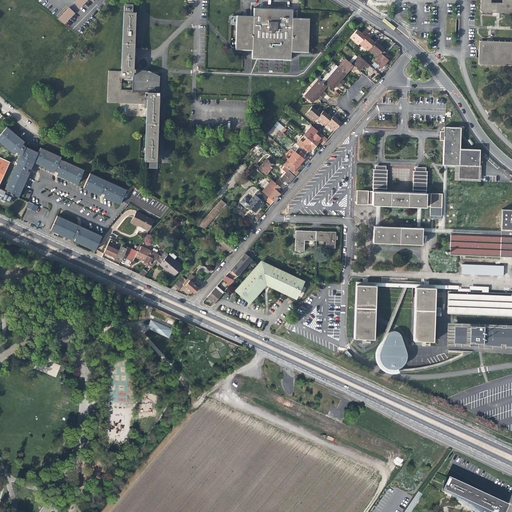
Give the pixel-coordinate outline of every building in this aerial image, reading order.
[(442,1),(410,0),(402,0),(402,17),(424,18),(424,21),(428,22),(428,18),(441,19),(442,1)] [(498,13),(504,13),(511,13),(511,0),(480,0),(480,12),(498,13)] [(134,67),(136,12),(131,11),(131,3),(123,3),(120,70),(108,70),(107,103),(145,104),(143,160),(146,161),(147,167),(155,168),(156,162),(157,159),(159,73),(154,72),(147,69),(135,69),(134,67)] [(70,8),(59,19),(65,24),(75,13),(70,8)] [(243,50),(251,50),(251,57),(270,58),(280,58),(290,58),(290,51),(295,51),(308,52),(308,37),(308,31),(309,18),(292,17),(293,11),(293,9),(253,8),(253,16),(236,15),(235,28),(234,49),(243,50)] [(323,81),(319,77),(303,94),(311,102),(311,107),(312,106),(316,99),(317,99),(319,100),(325,94),(323,91),(327,87),(332,90),(336,85),(339,88),(340,87),(343,83),(344,82),(342,79),(351,69),(352,68),(357,71),(358,70),(360,68),(371,76),(373,74),(391,57),(388,54),(379,44),(381,41),(379,40),(372,35),(365,30),(362,33),(360,32),(357,29),(349,38),(357,45),(360,45),(377,58),(371,66),(356,54),(350,61),(344,59),(323,81)] [(479,40),(479,64),(511,65),(511,41),(489,41),(479,40)] [(316,109),(312,106),(305,115),(313,121),(316,118),(323,110),(320,107),(317,110),(316,109)] [(323,110),(316,118),(324,126),(326,124),(334,114),(331,111),(328,114),(323,110)] [(336,112),(326,124),(334,130),(341,122),(338,119),(337,118),(339,115),(336,112)] [(274,126),(280,131),(277,135),(280,137),(287,129),(277,121),(274,126)] [(311,125),(303,136),(315,146),(319,142),(322,144),(323,143),(327,139),(317,132),(318,131),(311,125)] [(267,134),(274,139),(280,131),(273,126),(267,134)] [(460,127),(444,126),(444,132),(441,132),(440,140),(443,140),(442,165),(454,165),(454,181),(459,181),(479,182),(480,149),(459,148),(460,127)] [(9,127),(0,136),(0,139),(14,154),(25,142),(9,127)] [(315,146),(303,136),(296,144),(306,153),(308,151),(309,152),(311,151),(315,146)] [(16,163),(16,165),(27,170),(28,171),(29,170),(29,169),(31,170),(35,163),(39,154),(26,148),(23,145),(15,154),(19,154),(15,162),(16,163)] [(296,149),(290,156),(301,164),(304,159),(303,158),(304,157),(305,156),(304,155),(306,153),(299,147),(297,149),(296,149)] [(62,160),(41,150),(34,163),(55,173),(58,174),(63,163),(61,162),(62,160)] [(265,157),(256,167),(266,175),(269,171),(274,165),(273,164),(276,161),(268,155),(266,157),(265,157)] [(301,164),(290,156),(282,165),(295,175),(298,172),(297,171),(298,170),(299,168),(297,167),(301,164)] [(0,181),(10,162),(0,157),(0,181)] [(65,161),(64,161),(64,163),(58,175),(78,185),(85,171),(65,161)] [(3,190),(13,195),(18,197),(30,173),(28,172),(28,171),(27,170),(16,165),(15,166),(3,190)] [(373,169),(372,190),(386,191),(387,169),(385,169),(386,166),(375,166),(375,169),(373,169)] [(413,170),(412,192),(426,193),(427,171),(425,171),(425,168),(415,167),(415,170),(413,170)] [(295,175),(288,170),(280,178),(282,179),(280,181),(282,183),(284,184),(286,182),(288,183),(295,175)] [(83,190),(94,195),(95,193),(97,194),(103,183),(100,181),(101,181),(90,176),(83,190)] [(280,187),(268,177),(258,189),(273,201),(278,195),(279,193),(276,191),(280,187)] [(124,193),(103,183),(97,197),(117,207),(124,193)] [(10,203),(13,195),(3,190),(0,188),(0,198),(1,199),(1,201),(4,202),(5,201),(10,203)] [(357,190),(356,204),(371,205),(378,205),(381,205),(416,207),(419,207),(421,207),(426,207),(430,207),(430,217),(439,217),(439,207),(441,208),(442,193),(426,193),(412,192),(399,191),(386,191),(372,190),(371,190),(371,191),(368,191),(368,190),(357,190)] [(252,200),(250,199),(245,195),(239,202),(244,206),(244,204),(250,209),(255,213),(263,202),(264,199),(261,197),(262,195),(259,192),(256,196),(252,200)] [(220,200),(198,225),(203,228),(220,207),(223,203),(220,200)] [(25,208),(31,211),(34,205),(28,203),(27,205),(25,208)] [(511,209),(501,209),(501,230),(511,230),(511,209)] [(140,226),(148,229),(153,220),(136,211),(130,222),(137,225),(137,224),(140,226)] [(75,238),(80,226),(79,225),(77,225),(67,220),(59,216),(57,215),(50,229),(55,231),(61,234),(64,236),(71,239),(72,236),(75,238)] [(102,235),(80,226),(75,240),(92,249),(102,235)] [(373,226),(372,243),(422,245),(423,228),(416,227),(380,226),(373,226)] [(296,230),(295,251),(304,252),(305,241),(326,241),(325,248),(335,248),(336,232),(296,230)] [(450,235),(449,255),(457,255),(511,257),(511,237),(501,237),(490,236),(450,235)] [(236,243),(224,238),(220,242),(226,247),(230,251),(236,243)] [(122,257),(126,249),(121,247),(118,252),(113,249),(114,248),(107,245),(104,253),(110,256),(115,258),(115,259),(120,261),(122,257)] [(143,263),(151,267),(157,261),(161,256),(158,255),(158,254),(156,253),(157,250),(153,248),(152,251),(141,246),(138,251),(137,251),(127,247),(126,249),(122,257),(133,262),(135,257),(143,261),(144,261),(143,263)] [(165,269),(173,277),(182,266),(174,260),(176,257),(170,252),(168,255),(164,252),(157,261),(160,263),(159,264),(163,268),(163,267),(164,268),(165,269)] [(252,259),(244,253),(241,257),(234,265),(230,269),(238,276),(252,259)] [(234,290),(248,304),(256,295),(266,286),(267,286),(296,300),(305,281),(261,260),(234,290)] [(462,264),(461,274),(503,276),(503,266),(462,264)] [(213,271),(199,265),(197,267),(208,273),(210,274),(213,271)] [(238,276),(230,269),(216,286),(224,292),(238,276)] [(197,279),(192,274),(188,278),(189,280),(184,286),(188,290),(193,294),(199,288),(193,283),(197,279)] [(355,282),(353,339),(374,339),(376,286),(376,283),(355,282)] [(415,287),(412,341),(434,342),(435,291),(436,285),(415,284),(415,287)] [(435,291),(448,292),(448,289),(458,289),(458,292),(470,292),(471,290),(482,290),(482,293),(488,293),(489,287),(470,286),(469,289),(459,289),(459,286),(436,285),(435,291)] [(224,292),(216,286),(210,293),(203,301),(204,304),(211,307),(224,292)] [(448,289),(448,292),(447,314),(511,316),(511,294),(488,293),(482,293),(482,290),(471,290),(470,292),(458,292),(458,289),(448,289)] [(151,319),(147,328),(169,338),(173,330),(151,319)] [(480,347),(511,348),(511,324),(473,322),(465,322),(465,323),(455,323),(446,322),(445,345),(480,347)] [(406,358),(406,353),(403,344),(400,334),(396,332),(392,331),(387,334),(381,348),(378,356),(380,361),(385,367),(392,371),(398,368),(403,365),(406,358)] [(511,511),(511,508),(447,478),(441,491),(475,506),(470,511),(511,511)] [(409,511),(420,498),(415,496),(403,511),(409,511)]
